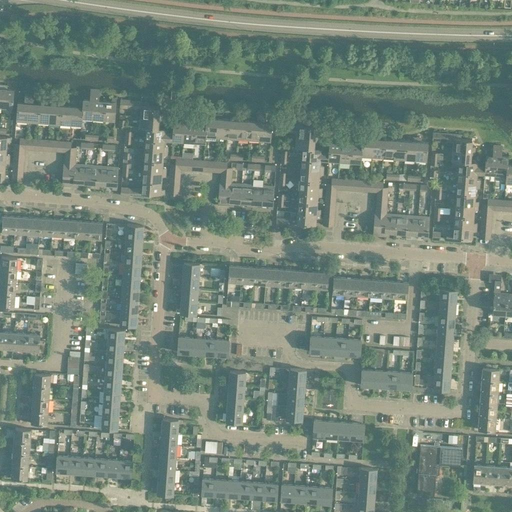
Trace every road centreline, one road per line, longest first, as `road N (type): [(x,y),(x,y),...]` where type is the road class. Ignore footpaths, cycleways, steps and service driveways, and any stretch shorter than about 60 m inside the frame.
road 1 (tertiary): [(511,35),(242,23),(59,0)]
road 2 (residential): [(241,329),(289,332),(287,362),(353,366),(351,404),(410,409),(464,412),(470,344)]
road 3 (residential): [(310,442),(207,434),(209,401),(151,396),(165,237)]
road 4 (residential): [(165,237),(271,251),(475,260)]
road 5 (residential): [(0,192),(150,216),(165,237)]
road 6 (residential): [(0,363),(58,366),(66,264)]
